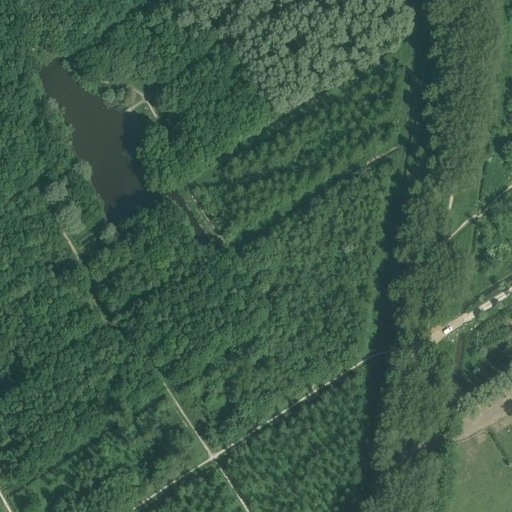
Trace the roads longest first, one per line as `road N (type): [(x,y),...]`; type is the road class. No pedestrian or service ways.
road 1 (unknown): [(364,511),(439,82),(431,64),(432,0)]
road 2 (unclassified): [(378,511),(408,353)]
road 3 (track): [(408,353),(511,289)]
